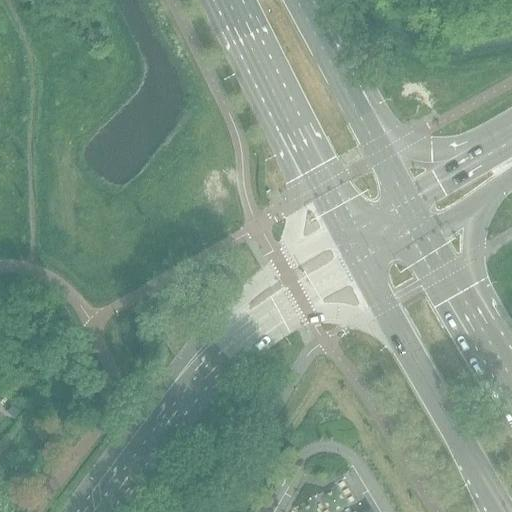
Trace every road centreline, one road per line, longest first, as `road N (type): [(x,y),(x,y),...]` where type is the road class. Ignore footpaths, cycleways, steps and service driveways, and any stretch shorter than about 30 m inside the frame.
road 1 (primary): [(224,0),(338,231)]
road 2 (secondary): [(91,507),(227,330)]
road 3 (primary): [(405,193),(303,0)]
road 4 (primary): [(397,339),(496,511)]
road 5 (primary): [(511,370),(428,228)]
road 6 (secondary): [(338,231),(246,292),(227,330)]
road 7 (secondary): [(511,127),(405,193)]
